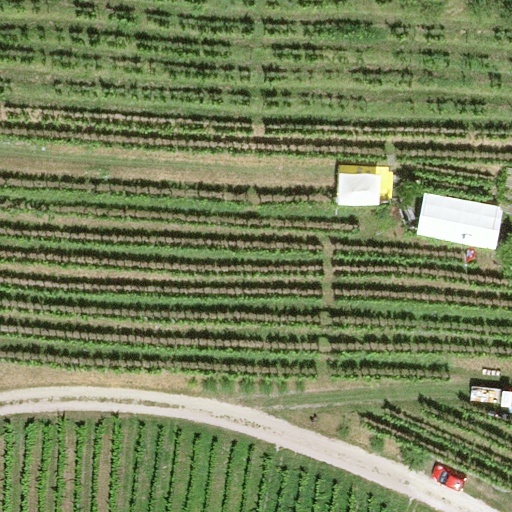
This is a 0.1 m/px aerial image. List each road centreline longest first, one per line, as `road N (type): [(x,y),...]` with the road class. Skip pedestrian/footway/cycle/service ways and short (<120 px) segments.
road 1 (track): [(454,511),(212,409),(55,398),(0,406)]
road 2 (track): [(240,418),(511,379)]
